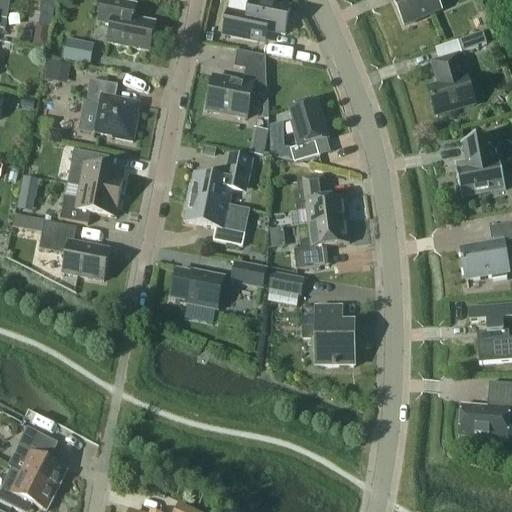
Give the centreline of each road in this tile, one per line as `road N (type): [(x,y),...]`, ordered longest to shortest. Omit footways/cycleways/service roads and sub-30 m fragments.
road 1 (residential): [(376,511),(392,406),(391,267),(368,131),(317,0)]
road 2 (residential): [(133,312),(197,0)]
